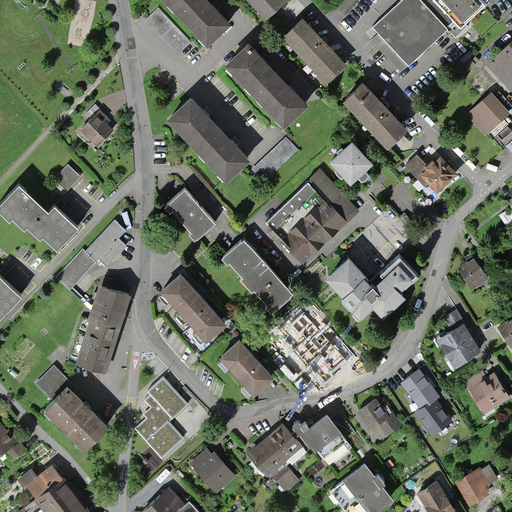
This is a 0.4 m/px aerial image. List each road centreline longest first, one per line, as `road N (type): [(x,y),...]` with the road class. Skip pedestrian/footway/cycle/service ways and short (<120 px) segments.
road 1 (residential): [(148,333),(224,411),(363,384),(415,336),(449,231),(484,191)]
road 2 (residential): [(484,191),(305,0)]
road 3 (residential): [(148,182),(131,184),(0,325)]
road 4 (residential): [(120,0),(148,182)]
road 5 (residential): [(148,333),(136,349),(113,511)]
road 6 (residential): [(112,511),(0,388)]
road 7 (residential): [(148,182),(148,333)]
